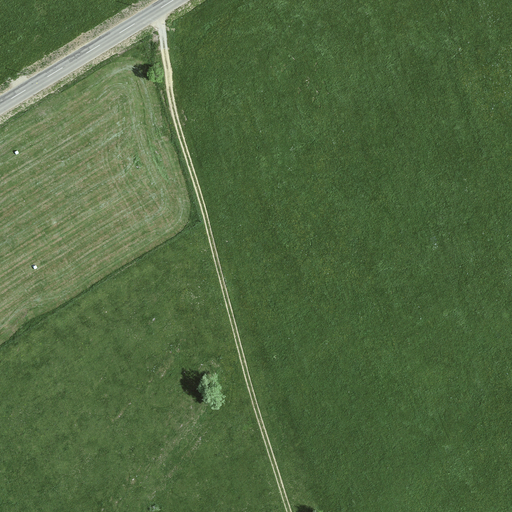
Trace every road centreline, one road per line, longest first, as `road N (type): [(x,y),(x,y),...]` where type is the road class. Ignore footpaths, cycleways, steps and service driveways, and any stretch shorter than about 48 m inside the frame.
road 1 (track): [(290,511),(187,157),(159,9)]
road 2 (secondary): [(176,0),(0,106)]
